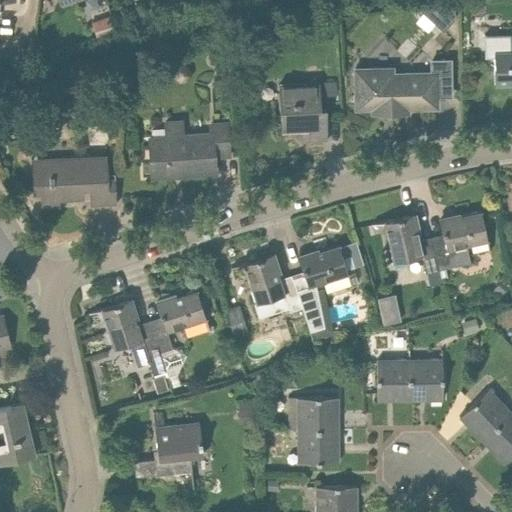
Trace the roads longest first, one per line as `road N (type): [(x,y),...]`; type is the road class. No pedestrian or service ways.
road 1 (residential): [(53,277),(246,212),(511,146)]
road 2 (residential): [(0,90),(139,40),(297,0)]
road 3 (residential): [(77,511),(81,450),(62,366)]
